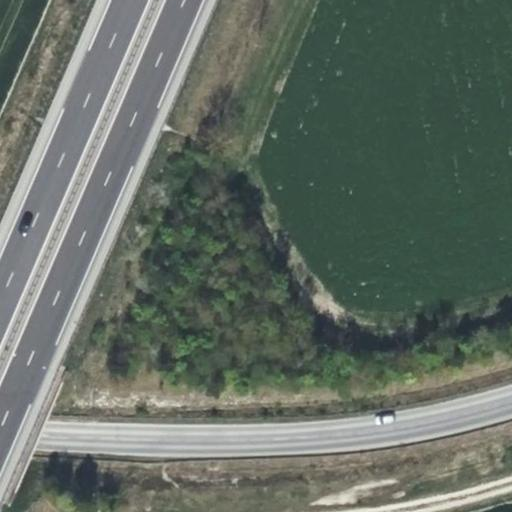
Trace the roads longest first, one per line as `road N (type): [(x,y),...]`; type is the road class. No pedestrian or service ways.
road 1 (unclassified): [(0,432),(308,438),(511,401)]
road 2 (motorway): [(0,448),(187,0)]
road 3 (motorway): [(133,0),(0,316)]
